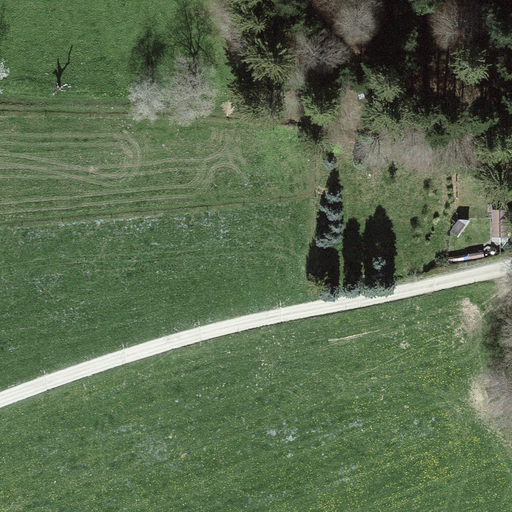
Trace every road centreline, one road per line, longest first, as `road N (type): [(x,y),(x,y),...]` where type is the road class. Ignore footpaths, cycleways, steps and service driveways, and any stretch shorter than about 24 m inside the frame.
road 1 (track): [(511,265),(176,341),(0,401)]
road 2 (track): [(511,169),(244,117),(0,94)]
